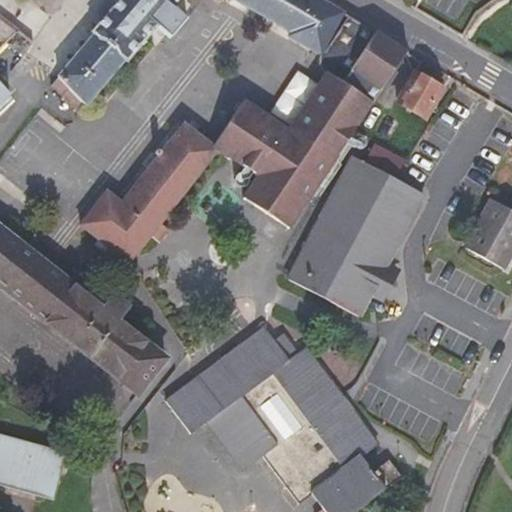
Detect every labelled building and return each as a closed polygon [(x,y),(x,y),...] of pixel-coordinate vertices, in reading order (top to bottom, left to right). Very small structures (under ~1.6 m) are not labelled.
[(178,0),(120,0),(93,33),(95,35),(59,78),(68,89),(62,95),(78,113),(125,60),(127,62),(161,21),(168,27),(175,19),(172,17),(178,11),(173,6),(178,0)] [(344,13),(320,0),(235,0),(290,32),(288,37),(319,55),(322,51),(335,60),(326,73),(288,130),(243,100),(212,147),(218,150),(258,177),(242,199),(289,229),(353,132),(406,52),(360,24),(344,13)] [(0,44),(4,41),(17,29),(13,25),(0,15),(0,44)] [(21,54),(34,42),(17,29),(4,41),(21,54)] [(326,73),(335,60),(322,51),(319,55),(319,58),(318,61),(318,64),(320,67),(323,71),(326,73)] [(425,119),(443,89),(414,72),(397,102),(425,119)] [(0,87),(0,103),(8,96),(0,87)] [(128,264),(218,150),(212,147),(184,124),(121,203),(106,191),(79,225),(128,264)] [(383,266),(422,193),(354,157),(289,280),(358,317),(371,291),(384,298),(397,274),(383,266)] [(503,269),(511,253),(511,210),(491,199),(464,248),(503,269)] [(127,307),(78,268),(67,282),(0,229),(0,286),(137,394),(165,359),(116,321),(127,307)] [(337,390),(304,347),(298,352),(283,332),(274,339),(264,327),(165,401),(190,434),(207,422),(244,470),(263,456),(299,504),(312,495),(323,510),(324,511),(354,511),(402,477),(388,460),(373,471),(362,457),(378,445),(366,429),(337,390)] [(0,484),(53,500),(65,454),(0,435),(0,484)]
